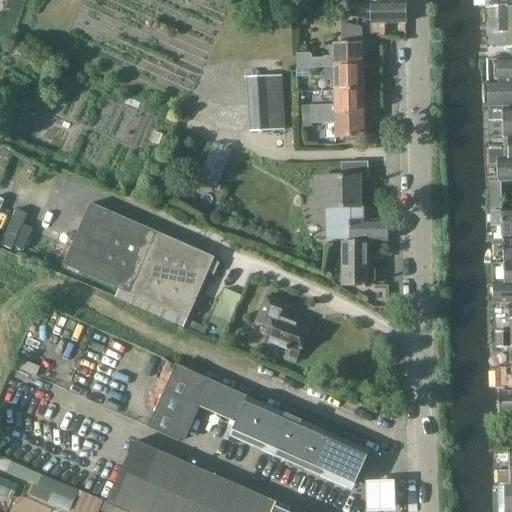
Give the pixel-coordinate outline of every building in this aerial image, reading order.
[(371,24),(406,24),(405,4),(371,4),(371,24)] [(498,8),(494,11),(494,19),(498,22),(499,33),(503,33),(503,47),(511,47),(511,58),(511,7),(498,7),(498,8)] [(341,45),(362,44),(361,28),(340,23),(341,45)] [(362,44),(341,45),(333,45),(333,60),(325,60),(325,61),(314,61),(314,57),(311,55),(296,55),(297,70),(311,70),(363,68),(362,44)] [(511,58),(489,59),(489,82),(490,106),(511,105),(511,58)] [(363,90),(363,68),(311,70),(311,78),(322,78),(323,82),(334,81),(334,91),(363,90)] [(249,131),(282,129),(279,74),(246,76),(249,131)] [(312,116),(364,114),(363,90),(334,91),(335,105),(326,106),(326,107),(312,107),(312,116)] [(511,137),(511,108),(489,110),(488,110),(488,116),(489,116),(494,115),(494,120),(502,120),(503,137),(508,137),(511,137)] [(365,138),(364,114),(312,116),(313,124),(335,124),(335,139),(365,138)] [(312,116),(302,116),(302,127),(313,127),(313,124),(312,116)] [(217,187),(232,150),(213,142),(198,180),(217,187)] [(497,165),(497,181),(500,182),(511,181),(511,159),(509,159),(508,149),(490,150),(489,150),(490,165),(491,165),(497,165)] [(360,222),(360,208),(359,178),(367,178),(367,163),(341,164),(341,178),(316,179),(317,209),(331,209),(332,241),(325,242),(325,243),(343,242),(343,243),(349,243),(366,243),(386,242),(386,222),(360,222)] [(492,211),(502,211),(500,182),(497,181),(491,182),(490,182),(490,211),(492,211)] [(182,327),(213,259),(90,204),(62,265),(118,290),(115,298),(182,327)] [(502,235),(511,234),(511,210),(502,211),(502,235)] [(504,260),(511,259),(511,239),(503,240),(504,260)] [(343,286),(366,285),(366,243),(349,243),(343,243),(343,286)] [(504,283),(511,282),(511,262),(503,263),(504,283)] [(495,303),(511,302),(511,282),(504,283),(494,283),(492,283),(493,303),(495,303)] [(229,324),(241,296),(224,289),(212,316),(229,324)] [(295,363),(308,329),(286,320),(292,308),(267,299),(257,322),(269,327),(263,342),(286,352),(283,358),(295,363)] [(496,349),(510,348),(511,348),(511,317),(509,318),(510,332),(496,332),(496,349)] [(176,367),(148,428),(178,443),(195,406),(235,424),(228,438),(343,490),(356,462),(360,463),(365,452),(176,367)] [(495,388),(497,388),(511,388),(511,367),(510,367),(497,368),(494,368),(495,388)] [(511,414),(511,388),(497,388),(498,414),(511,414)] [(133,442),(106,503),(127,511),(291,511),(275,504),(133,442)] [(511,485),(511,448),(508,449),(509,470),(498,470),(499,483),(510,483),(510,485),(511,485)] [(11,462),(6,473),(33,484),(28,494),(68,511),(78,491),(11,462)] [(399,481),(368,481),(368,511),(374,511),(399,511),(399,481)] [(499,511),(511,511),(511,485),(510,485),(498,486),(499,511)] [(75,511),(98,511),(103,501),(82,492),(74,511),(75,511)] [(366,511),(366,497),(353,496),(353,511),(366,511)]
